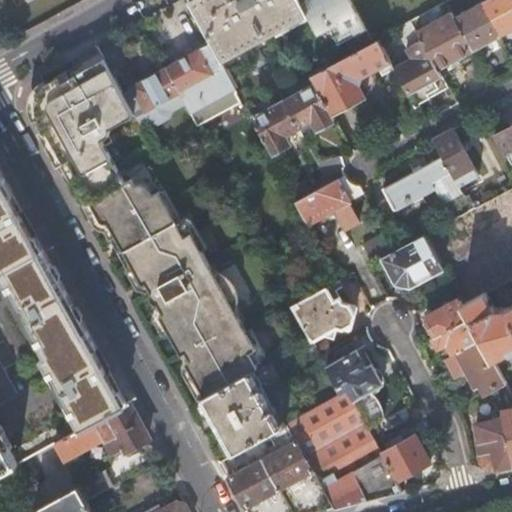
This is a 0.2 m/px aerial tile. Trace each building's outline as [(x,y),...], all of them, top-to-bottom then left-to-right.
[(221,61),(308,14),(301,0),(192,0),(190,1),(211,43),(221,61)] [(354,52),(374,41),(351,0),(301,0),(308,14),(324,42),(327,48),(338,41),(339,44),(347,39),(354,52)] [(511,29),(511,0),(487,0),(483,2),(501,35),(511,29)] [(455,18),(473,50),(501,35),(483,2),(455,18)] [(419,30),(423,38),(440,68),(473,50),(455,18),(452,12),(419,30)] [(384,74),(397,67),(381,37),(374,41),(354,52),(334,63),(313,74),(318,83),(335,114),(369,95),(362,84),(365,76),(381,68),(384,74)] [(397,67),(417,105),(450,87),(443,75),(440,68),(423,38),(409,46),(415,57),(397,67)] [(117,43),(102,51),(106,58),(116,78),(131,70),(117,43)] [(196,108),(235,87),(221,61),(211,43),(202,48),(201,47),(167,66),(185,98),(187,102),(196,119),(201,116),(196,108)] [(74,178),(86,201),(124,179),(103,142),(112,136),(112,128),(136,115),(116,78),(106,58),(66,80),(63,75),(45,84),(42,87),(37,94),(35,102),(36,110),(38,116),(36,118),(43,132),(46,130),(65,162),(68,159),(78,175),(74,178)] [(185,98),(167,66),(133,85),(147,111),(152,121),(159,123),(171,116),(173,110),(187,102),(185,98)] [(337,117),(335,114),(318,83),(287,100),(301,126),(314,118),(319,127),(337,117)] [(301,126),(287,100),(255,118),(273,152),(291,142),(287,133),(301,126)] [(319,128),(319,127),(314,118),(301,126),(306,135),(319,128)] [(511,125),(497,134),(496,134),(511,162),(511,125)] [(292,143),(306,135),(301,126),(287,133),(291,142),(292,143)] [(454,128),(435,139),(444,156),(452,171),(460,185),(480,174),(454,128)] [(328,176),(341,169),(344,167),(339,156),(320,162),(328,176)] [(452,171),(444,156),(386,188),(396,207),(434,187),(432,182),(452,171)] [(63,398),(79,429),(128,402),(112,372),(106,375),(86,337),(91,334),(44,247),(38,251),(20,216),(25,213),(0,167),(0,274),(9,290),(11,289),(21,307),(23,305),(31,320),(29,321),(39,339),(36,340),(45,357),(41,359),(63,398)] [(350,200),(366,191),(364,187),(360,186),(359,186),(355,185),(351,183),(351,182),(347,180),(344,176),(299,200),(310,221),(334,208),(347,201),(350,200)] [(252,370),(257,368),(248,352),(255,348),(233,305),(230,307),(229,304),(233,297),(233,291),(232,286),(229,282),(227,280),(222,277),(215,277),(213,274),(215,273),(193,231),(185,235),(161,191),(153,195),(149,188),(145,186),(138,186),(133,178),(125,182),(124,179),(86,201),(88,204),(91,201),(102,219),(107,220),(142,283),(146,282),(151,290),(150,294),(151,299),(154,302),(158,304),(163,312),(159,315),(181,354),(185,352),(190,358),(184,362),(204,397),(252,370)] [(511,188),(452,220),(426,234),(439,258),(511,218),(511,188)] [(465,188),(442,200),(451,218),(474,205),(465,188)] [(361,219),(350,200),(347,201),(334,208),(345,228),(361,219)] [(397,250),(408,244),(393,215),(382,221),(387,231),(397,250)] [(383,258),(397,250),(387,231),(363,244),(374,262),(383,258)] [(439,258),(426,234),(408,244),(397,250),(383,258),(396,283),(408,284),(443,266),(439,258)] [(511,251),(453,283),(457,290),(461,298),(464,303),(488,290),(511,277),(511,251)] [(336,299),(329,286),(294,304),(312,337),(313,339),(326,332),(331,334),(335,332),(337,324),(345,328),(348,326),(356,306),(354,304),(344,302),(341,296),(336,299)] [(488,290),(464,303),(471,317),(483,338),(495,360),(511,351),(511,304),(510,305),(498,307),(488,290)] [(464,303),(461,298),(426,317),(427,319),(423,322),(431,336),(435,334),(436,336),(471,317),(464,303)] [(471,317),(436,336),(434,337),(446,358),(458,352),(483,338),(471,317)] [(495,360),(483,338),(458,352),(479,387),(483,385),(487,392),(499,386),(506,381),(495,360)] [(358,349),(327,366),(341,392),(348,389),(367,424),(386,415),(372,389),(384,382),(374,363),(368,366),(358,349)] [(280,421),(252,370),(204,397),(201,399),(232,454),(253,442),(285,425),(283,419),(280,421)] [(382,451),(377,442),(367,424),(348,389),(341,392),(288,422),(288,423),(296,437),(315,471),(335,507),(403,490),(398,479),(382,451)] [(79,429),(55,442),(64,459),(105,437),(113,451),(122,446),(124,451),(149,437),(129,401),(128,402),(79,429)] [(484,466),(491,470),(511,465),(511,447),(506,418),(478,424),(481,440),(479,441),(484,466)] [(0,472),(11,466),(17,464),(2,436),(4,434),(0,426),(0,472)] [(416,433),(382,451),(398,479),(430,461),(416,433)] [(315,471),(296,437),(261,457),(279,490),(315,471)] [(232,454),(219,461),(227,475),(245,509),(279,490),(261,457),(253,442),(232,454)] [(105,470),(78,484),(86,499),(113,485),(105,470)] [(33,510),(34,511),(93,511),(86,499),(78,484),(33,510)] [(156,511),(189,511),(182,498),(156,511)]
